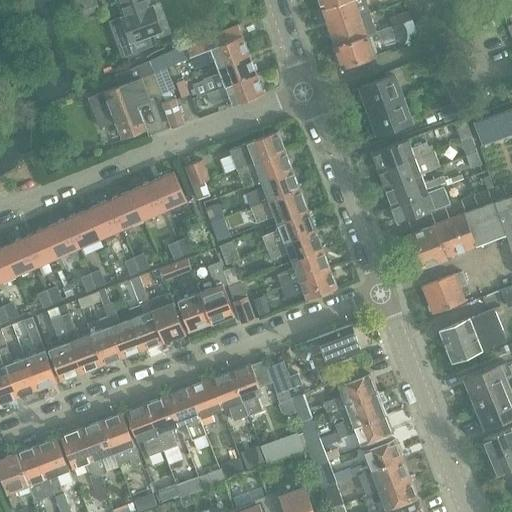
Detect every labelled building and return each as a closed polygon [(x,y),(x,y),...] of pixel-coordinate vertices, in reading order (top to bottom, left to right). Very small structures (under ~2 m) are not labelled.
[(117,0),(124,16),(110,21),(119,46),(128,43),(131,53),(151,45),(148,36),(161,31),(152,6),(151,7),(148,0),(117,0)] [(319,0),(323,9),(347,0),(319,0)] [(329,28),(370,13),(365,0),(347,0),(323,9),(329,28)] [(396,26),(399,25),(411,21),(410,20),(413,19),(410,11),(392,17),(396,26)] [(334,46),(376,32),(370,13),(329,28),(335,46),(334,46)] [(406,45),(418,40),(411,21),(399,25),(406,45)] [(242,36),(238,25),(185,45),(175,47),(154,56),(155,58),(149,60),(150,62),(162,93),(172,89),(173,88),(165,67),(190,58),(194,68),(216,59),(219,69),(220,68),(250,57),(242,36)] [(396,37),(392,26),(379,31),(382,39),(382,42),(396,37)] [(376,32),(334,46),(341,67),(375,56),(370,43),(382,39),(379,31),(376,32)] [(250,57),(220,68),(222,73),(203,80),(204,81),(193,86),(198,97),(203,95),(208,93),(257,75),(250,57)] [(441,84),(445,83),(445,84),(454,80),(445,57),(433,61),(441,84)] [(104,92),(88,98),(100,128),(116,123),(123,140),(147,130),(137,105),(151,99),(159,95),(160,96),(162,94),(162,93),(150,62),(116,75),(120,85),(104,91),(104,92)] [(394,74),(360,86),(369,111),(403,99),(394,74)] [(264,94),(257,75),(208,93),(213,104),(230,97),(234,106),(264,94)] [(466,112),(462,101),(454,80),(445,84),(453,104),(440,109),(445,121),(466,112)] [(172,89),(162,93),(162,94),(165,102),(175,98),(172,89)] [(160,96),(159,95),(162,103),(170,125),(171,125),(183,120),(176,100),(175,98),(165,102),(162,94),(160,96)] [(369,111),(378,135),(412,122),(403,99),(369,111)] [(511,107),(511,103),(473,117),(483,145),(511,134),(511,107)] [(468,125),(457,129),(460,139),(471,135),(468,125)] [(230,149),(237,169),(237,170),(286,151),(278,131),(230,149)] [(460,139),(467,157),(477,153),(471,135),(460,139)] [(408,139),(372,152),(379,169),(434,149),(433,146),(429,147),(427,143),(412,149),(408,139)] [(379,169),(385,187),(421,174),(440,167),(434,149),(379,169)] [(262,182),(293,170),(286,151),(237,170),(239,176),(249,172),(253,184),(262,181),(262,182)] [(471,169),(482,165),(477,153),(467,157),(471,169)] [(209,180),(202,161),(186,167),(193,186),(205,182),(209,180)] [(264,187),(246,193),(251,207),(300,189),(293,170),(262,182),(264,187)] [(173,172),(152,181),(164,209),(185,200),(173,172)] [(424,183),(421,174),(385,187),(392,206),(443,186),(447,185),(444,176),(424,183)] [(494,188),(490,175),(483,178),(488,190),(494,188)] [(152,181),(131,190),(143,219),(164,209),(152,181)] [(210,196),(205,182),(193,186),(198,200),(210,196)] [(443,186),(392,206),(398,224),(434,211),(434,209),(450,204),(443,186)] [(278,224),(309,212),(300,189),(251,207),(257,223),(275,216),(278,224)] [(131,190),(109,200),(122,228),(143,219),(131,190)] [(468,190),(456,194),(458,201),(471,197),(468,190)] [(511,195),(464,213),(476,246),(506,235),(511,250),(511,195)] [(96,206),(88,209),(100,238),(112,233),(122,228),(109,200),(99,204),(96,206)] [(224,218),(219,203),(206,208),(211,223),(224,218)] [(88,209),(67,219),(79,247),(100,238),(88,209)] [(280,229),(263,236),(268,249),(316,231),(309,212),(278,224),(280,229)] [(434,224),(403,236),(411,258),(416,271),(446,260),(445,258),(476,247),(476,246),(464,213),(434,224)] [(231,236),(224,218),(211,223),(218,241),(231,236)] [(67,219),(45,228),(58,257),(79,247),(67,219)] [(45,228),(24,237),(36,266),(58,257),(45,228)] [(292,262),(323,250),(316,231),(268,249),(272,260),(289,254),(292,262)] [(24,237),(2,247),(15,275),(36,266),(24,237)] [(187,237),(178,241),(184,255),(194,251),(187,237)] [(178,241),(168,245),(174,259),(184,255),(178,241)] [(226,264),(240,259),(233,241),(219,246),(226,264)] [(2,247),(0,247),(0,281),(15,275),(2,247)] [(294,267),(277,274),(282,287),(330,269),(323,250),(292,262),(294,267)] [(144,253),(134,258),(140,271),(150,267),(144,253)] [(140,271),(134,258),(125,262),(131,275),(140,271)] [(187,258),(161,268),(165,281),(192,271),(187,258)] [(220,261),(208,266),(213,279),(216,287),(200,292),(212,323),(235,314),(224,286),(228,284),(220,261)] [(241,281),(236,267),(224,271),(229,286),(241,281)] [(304,291),(307,300),(338,288),(330,269),(282,287),(287,298),(304,291)] [(100,270),(91,274),(97,287),(106,283),(100,270)] [(152,282),(148,271),(139,274),(140,276),(143,285),(152,282)] [(433,314),(466,301),(460,287),(468,284),(463,271),(455,274),(455,273),(422,286),(433,314)] [(91,274),(82,278),(88,292),(97,287),(91,274)] [(140,276),(131,279),(144,314),(132,318),(143,349),(164,341),(149,300),(143,285),(140,276)] [(246,294),(241,281),(229,286),(228,286),(233,299),(246,294)] [(57,285),(47,290),(54,304),(63,299),(57,285)] [(70,285),(63,288),(67,297),(74,295),(70,285)] [(511,285),(501,290),(508,307),(511,305),(511,285)] [(110,302),(105,289),(99,292),(102,300),(108,317),(123,356),(143,349),(132,318),(120,323),(112,302),(110,302)] [(54,304),(47,290),(38,294),(44,308),(54,304)] [(83,297),(86,306),(102,300),(99,292),(83,297)] [(170,292),(149,300),(164,341),(185,333),(170,292)] [(178,301),(189,331),(212,323),(200,292),(178,301)] [(242,324),(256,319),(246,294),(233,299),(242,324)] [(264,294),(253,298),(260,314),(270,310),(264,294)] [(13,302),(4,306),(10,320),(19,316),(13,302)] [(79,338),(66,304),(57,307),(82,372),(103,364),(91,334),(79,338)] [(10,320),(4,306),(0,307),(0,324),(10,320)] [(49,349),(61,380),(82,372),(57,307),(48,310),(61,345),(49,349)] [(470,319),(440,331),(453,363),(506,341),(493,309),(470,318),(470,319)] [(24,320),(37,354),(25,358),(37,389),(58,381),(33,317),(24,320)] [(99,320),(103,329),(91,334),(103,364),(123,356),(108,317),(99,320)] [(317,367),(318,366),(324,381),(328,379),(330,383),(336,381),(329,363),(361,350),(352,325),(320,337),(325,350),(312,355),(317,367)] [(0,329),(0,352),(17,397),(37,389),(25,358),(14,362),(8,346),(7,346),(1,330),(0,329)] [(0,403),(17,397),(0,352),(0,403)] [(264,361),(252,365),(251,364),(232,371),(248,416),(263,410),(258,395),(262,394),(260,388),(272,383),(264,361)] [(284,361),(268,367),(281,403),(290,399),(292,399),(288,390),(299,386),(303,384),(298,373),(290,376),(284,361)] [(502,365),(465,380),(475,404),(511,389),(507,376),(511,373),(507,362),(502,365)] [(234,421),(248,416),(232,371),(212,379),(223,408),(229,406),(234,421)] [(324,403),(327,412),(339,407),(339,408),(342,407),(343,408),(347,407),(347,405),(378,393),(370,375),(346,383),(339,386),(343,395),(324,403)] [(212,379),(207,380),(189,388),(206,434),(207,434),(203,425),(215,420),(212,412),(223,408),(212,379)] [(186,422),(192,439),(206,434),(189,388),(169,395),(180,425),(186,422)] [(511,389),(475,404),(485,428),(511,416),(511,389)] [(354,424),(354,426),(385,414),(378,393),(347,405),(347,407),(343,408),(342,407),(339,408),(345,422),(336,425),(338,432),(346,429),(347,431),(351,429),(350,426),(354,424)] [(292,399),(290,399),(295,412),(299,423),(300,423),(311,418),(313,418),(304,394),(302,395),(292,399)] [(169,395),(164,397),(146,404),(163,450),(178,445),(172,428),(180,425),(169,395)] [(289,415),(295,412),(290,399),(279,404),(282,412),(289,415)] [(144,438),(150,455),(163,450),(146,404),(127,411),(138,441),(144,438)] [(143,465),(123,413),(102,421),(118,464),(130,459),(133,468),(143,465)] [(346,429),(338,432),(341,438),(357,431),(362,445),(393,433),(385,414),(354,426),(354,424),(350,426),(351,429),(347,431),(346,429)] [(300,423),(304,433),(303,433),(307,444),(321,438),(313,418),(311,418),(300,423)] [(118,464),(102,421),(82,428),(100,476),(104,474),(103,472),(106,471),(100,457),(113,452),(118,464)] [(511,427),(483,439),(491,459),(511,450),(511,427)] [(61,436),(73,468),(86,463),(97,494),(104,491),(98,476),(100,476),(82,428),(61,436)] [(309,449),(307,444),(303,433),(299,435),(298,432),(261,446),(263,452),(266,459),(267,462),(267,463),(309,449)] [(68,469),(56,438),(37,445),(54,493),(63,490),(61,486),(74,481),(69,469),(68,469)] [(328,461),(329,461),(321,438),(307,444),(309,449),(315,466),(328,461)] [(353,477),(358,475),(359,475),(403,459),(395,440),(370,449),(364,451),(369,464),(364,466),(361,467),(361,465),(350,469),(353,477)] [(37,445),(16,453),(31,492),(34,501),(54,493),(37,445)] [(251,470),(267,463),(267,462),(266,459),(263,452),(261,446),(244,452),(251,470)] [(511,450),(491,459),(498,478),(511,472),(511,450)] [(31,492),(16,453),(0,459),(0,474),(13,509),(18,507),(22,506),(19,497),(31,492)] [(240,458),(221,466),(225,477),(244,470),(240,458)] [(403,459),(359,475),(366,496),(375,493),(374,491),(378,489),(379,491),(410,480),(403,459)] [(328,461),(315,466),(323,489),(336,484),(336,483),(337,482),(329,461),(328,461)] [(199,477),(204,489),(223,481),(219,469),(199,477)] [(198,477),(176,485),(181,497),(203,489),(198,477)] [(366,496),(363,497),(367,506),(383,500),(386,510),(417,498),(410,480),(379,491),(378,489),(374,491),(375,493),(366,496)] [(335,508),(344,505),(336,484),(323,489),(331,509),(335,508)] [(176,485),(170,488),(174,500),(181,497),(176,485)] [(282,496),(280,491),(268,495),(273,511),(313,511),(304,488),(282,496)] [(71,511),(65,494),(56,497),(61,511),(71,511)] [(136,500),(140,511),(156,505),(152,494),(136,500)] [(190,494),(181,497),(184,507),(193,503),(190,494)] [(273,511),(268,495),(234,508),(235,511),(273,511)] [(422,511),(419,502),(393,511),(422,511)]
